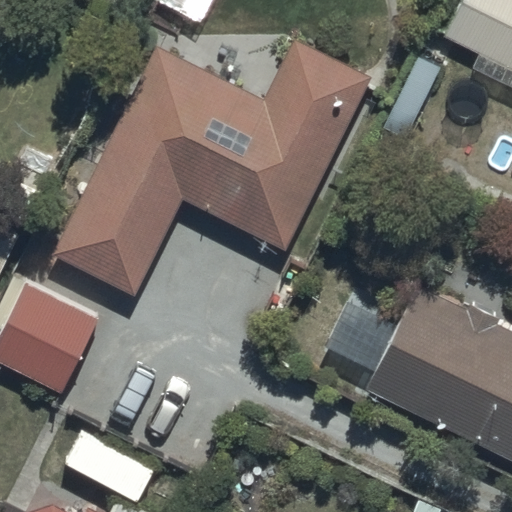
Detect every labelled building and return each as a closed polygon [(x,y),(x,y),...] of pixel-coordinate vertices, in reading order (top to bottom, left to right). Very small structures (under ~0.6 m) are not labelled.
[(511,0),(450,0),(441,20),(476,38),(471,48),(511,68),(511,0)] [(285,228),(366,59),(289,20),(260,81),(143,25),(43,232),(133,275),(180,177),(285,228)] [(0,210),(0,260),(21,223),(0,210)] [(97,301),(23,265),(21,269),(12,264),(0,287),(0,344),(61,374),(97,301)] [(511,312),(415,264),(362,370),(511,444),(511,312)] [(16,511),(135,511),(87,490),(81,504),(51,490),(26,495),(16,511)]
